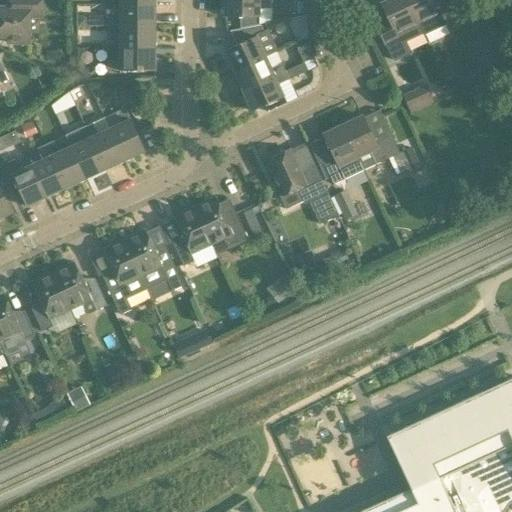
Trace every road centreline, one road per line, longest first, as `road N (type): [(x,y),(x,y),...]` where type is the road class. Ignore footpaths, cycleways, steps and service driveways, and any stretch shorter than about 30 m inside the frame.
road 1 (residential): [(193,161),(336,80),(326,0)]
road 2 (residential): [(193,161),(0,256)]
road 3 (residential): [(192,0),(193,161)]
